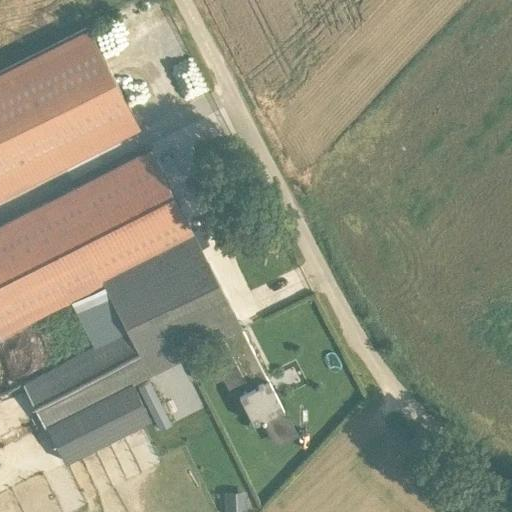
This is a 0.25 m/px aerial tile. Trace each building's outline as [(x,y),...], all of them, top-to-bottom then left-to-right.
[(86,27),(0,70),(0,179),(129,114),(136,128),(137,128),(94,42),(86,27)] [(281,409),(191,232),(149,151),(0,226),(0,338),(71,304),(93,347),(22,383),(45,428),(46,427),(131,384),(148,376),(222,338),(249,391),(239,396),(253,424),(281,409)] [(138,384),(159,428),(172,422),(151,378),(138,384)] [(63,462),(149,418),(131,384),(46,427),(63,462)] [(247,511),(247,493),(224,494),(224,511),(247,511)]
